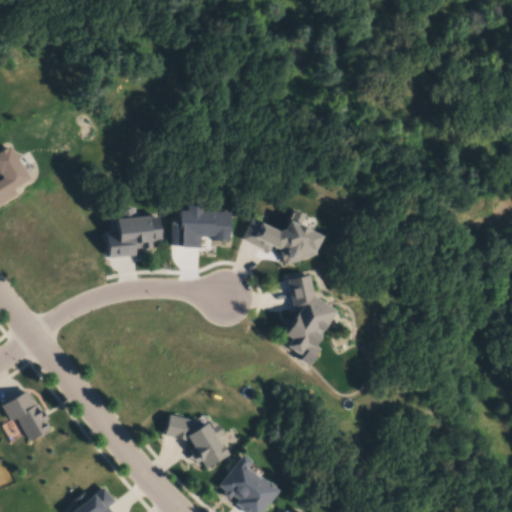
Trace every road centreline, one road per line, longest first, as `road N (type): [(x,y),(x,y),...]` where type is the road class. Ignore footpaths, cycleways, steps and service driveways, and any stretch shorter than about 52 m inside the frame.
road 1 (residential): [(166,511),(0,297)]
road 2 (residential): [(226,301),(143,289),(102,296),(30,340)]
